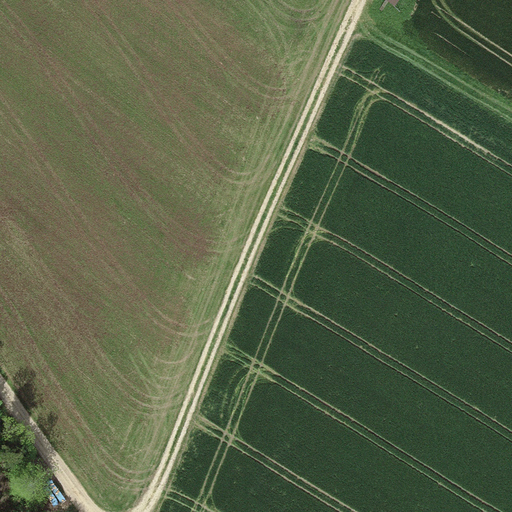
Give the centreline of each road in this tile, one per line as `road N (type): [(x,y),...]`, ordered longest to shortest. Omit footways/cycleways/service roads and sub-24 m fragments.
road 1 (track): [(149,511),(359,0)]
road 2 (track): [(350,17),(511,118)]
road 3 (track): [(89,511),(0,390)]
